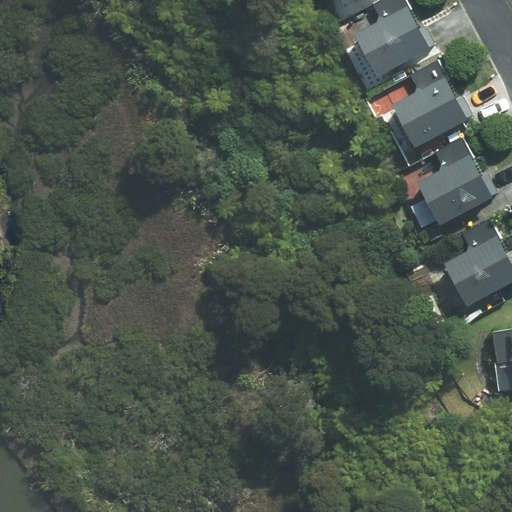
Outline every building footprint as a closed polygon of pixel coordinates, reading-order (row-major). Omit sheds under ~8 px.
[(412,5),(410,6),(406,0),(385,0),(376,5),(384,20),(361,34),(384,74),(435,45),(412,5)] [(474,119),(453,77),(445,61),(414,76),(422,92),(398,104),(420,146),(474,119)] [(497,197),(476,154),(468,137),(439,151),(448,168),(424,180),(445,223),(497,197)] [(511,282),(511,251),(503,235),(494,217),(465,232),(474,250),(450,262),(471,303),(511,282)] [(435,293),(421,299),(434,327),(447,321),(435,293)] [(511,326),(496,327),(500,389),(511,387),(511,326)]
